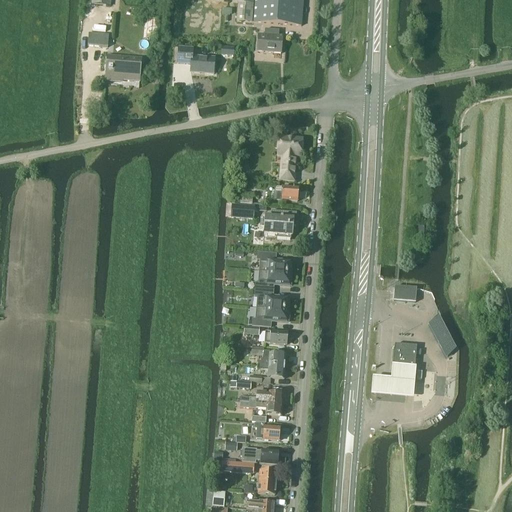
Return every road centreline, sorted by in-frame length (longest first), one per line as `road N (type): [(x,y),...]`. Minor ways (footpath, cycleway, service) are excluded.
road 1 (secondary): [(351,511),(381,89)]
road 2 (secondary): [(367,93),(337,511)]
road 3 (unclassified): [(291,511),(328,102)]
road 4 (unclassified): [(0,161),(328,102)]
road 5 (track): [(0,313),(115,327),(122,387),(171,389)]
road 6 (track): [(15,314),(28,190),(22,157)]
road 7 (unclassified): [(381,89),(511,65)]
